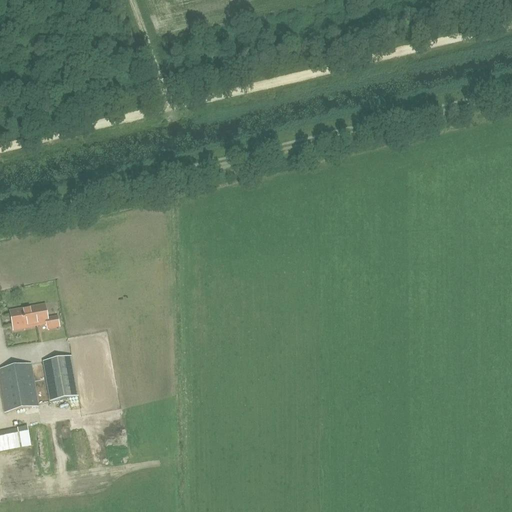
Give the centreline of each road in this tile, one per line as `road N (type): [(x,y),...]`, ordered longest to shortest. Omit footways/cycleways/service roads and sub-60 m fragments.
road 1 (unclassified): [(0,219),(511,92)]
road 2 (track): [(511,23),(0,146)]
